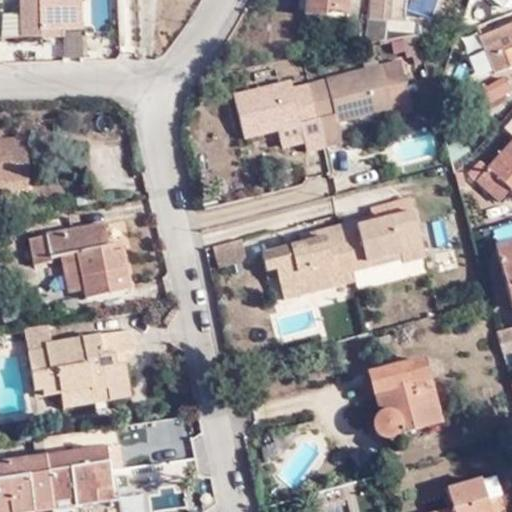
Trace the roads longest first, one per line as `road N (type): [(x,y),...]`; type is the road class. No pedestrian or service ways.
road 1 (residential): [(245,511),(158,80)]
road 2 (residential): [(0,85),(158,80)]
